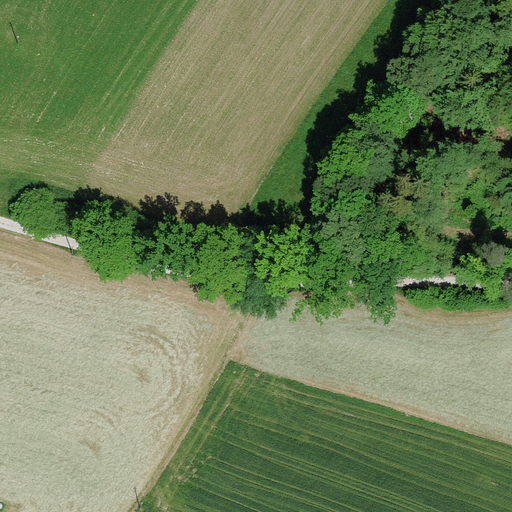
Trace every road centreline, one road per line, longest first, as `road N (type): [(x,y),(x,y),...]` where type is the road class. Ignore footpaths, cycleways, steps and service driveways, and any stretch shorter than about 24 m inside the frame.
road 1 (track): [(0,226),(296,300),(511,320)]
road 2 (track): [(10,228),(112,209),(206,237),(349,217),(501,238),(511,232)]
